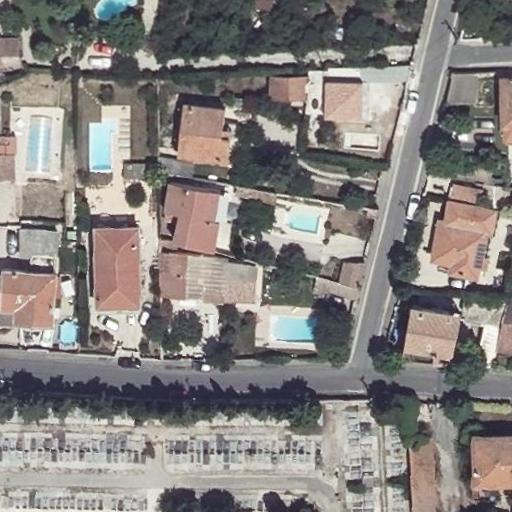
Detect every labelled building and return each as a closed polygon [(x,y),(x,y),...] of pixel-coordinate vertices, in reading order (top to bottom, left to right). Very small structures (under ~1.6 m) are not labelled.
[(251,0),(251,9),(273,11),(274,0),(251,0)] [(16,39),(0,39),(0,54),(17,54),(16,39)] [(413,64),(387,65),(387,76),(403,75),(410,75),(413,64)] [(306,76),(307,98),(305,113),(332,112),(332,99),(350,98),(353,98),(353,79),(358,79),(359,76),(387,76),(387,65),(306,70),(306,76)] [(511,139),(511,69),(504,70),(503,139),(511,139)] [(476,71),(452,72),(445,102),(476,101),(476,71)] [(401,82),(408,83),(410,75),(403,75),(401,82)] [(268,76),(268,98),(307,98),(306,76),(268,76)] [(380,79),(358,79),(353,79),(353,98),(380,98),(380,79)] [(332,99),(332,112),(332,114),(352,112),(350,98),(332,99)] [(222,137),(223,129),(225,110),(183,104),(181,123),(176,122),(174,139),(180,139),(178,154),(227,160),(230,138),(222,137)] [(230,130),(223,129),(222,137),(230,138),(230,130)] [(157,156),(157,171),(190,178),(192,163),(157,156)] [(12,158),(0,157),(0,182),(11,183),(12,158)] [(175,242),(212,251),(218,220),(213,219),(219,191),(170,182),(164,211),(178,214),(173,241),(175,242)] [(449,203),(479,208),(483,188),(452,182),(449,203)] [(479,208),(449,203),(444,222),(439,221),(431,259),(452,263),(460,264),(458,273),(476,277),(478,268),(485,268),(487,257),(480,255),(485,232),(489,234),(494,211),(479,208)] [(139,226),(94,226),(95,307),(141,307),(139,226)] [(20,229),(18,254),(32,255),(32,267),(36,267),(35,271),(1,269),(0,285),(0,320),(8,321),(51,325),(56,257),(56,231),(20,229)] [(158,237),(158,242),(163,243),(163,245),(173,247),(175,242),(173,241),(158,237)] [(158,272),(159,296),(200,299),(201,290),(220,291),(220,300),(251,302),(253,266),(225,260),(225,257),(205,254),(168,251),(167,250),(158,250),(158,272)] [(358,287),(359,287),(365,262),(345,270),(342,283),(358,287)] [(460,264),(452,263),(449,271),(458,273),(460,264)] [(358,287),(342,283),(339,294),(355,298),(358,287)] [(201,290),(200,299),(220,300),(220,291),(201,290)] [(511,290),(509,290),(507,296),(494,355),(511,355),(511,290)] [(507,296),(471,294),(465,320),(484,325),(474,365),(491,366),(494,355),(507,296)] [(413,306),(402,361),(450,364),(454,340),(448,339),(449,333),(455,334),(458,314),(413,306)] [(337,330),(325,330),(325,343),(337,343),(337,330)] [(511,437),(476,438),(475,483),(506,483),(511,482),(511,437)] [(408,439),(411,511),(434,511),(430,438),(408,439)]
